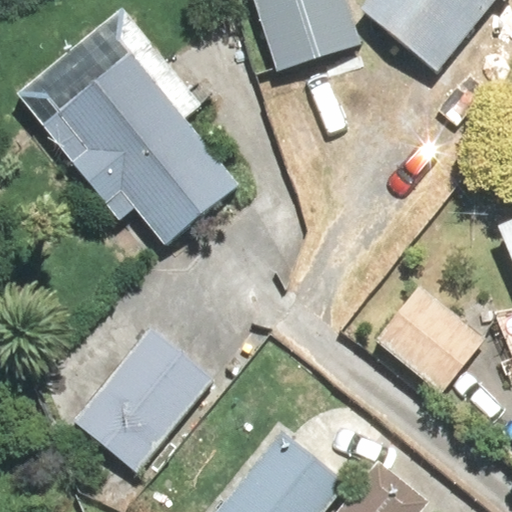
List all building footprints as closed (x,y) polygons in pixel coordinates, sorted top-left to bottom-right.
[(253,0),(280,77),(364,49),(347,0),(253,0)] [(438,78),(500,0),(370,0),(358,15),(438,78)] [(200,111),(120,13),(10,103),(101,214),(122,197),(167,253),(239,195),(182,125),(200,111)] [(422,296),(380,348),(448,403),(490,351),(422,296)] [(215,392),(155,341),(80,430),(139,481),(215,392)] [(328,511),(345,492),(286,444),(230,511),(328,511)] [(380,471),(347,511),(428,511),(430,511),(380,471)]
